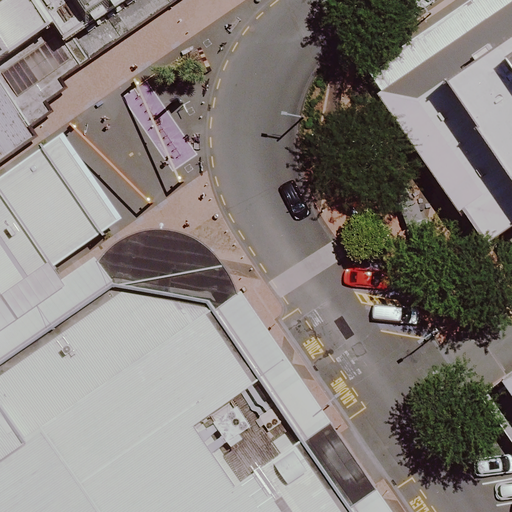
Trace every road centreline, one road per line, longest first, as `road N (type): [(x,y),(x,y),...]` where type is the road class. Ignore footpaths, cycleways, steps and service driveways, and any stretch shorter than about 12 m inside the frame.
road 1 (unclassified): [(390,382),(257,185),(248,135),(256,99)]
road 2 (unclassified): [(482,511),(390,382)]
road 3 (unclassified): [(390,382),(511,299)]
road 4 (tertiary): [(345,0),(286,47),(256,99)]
